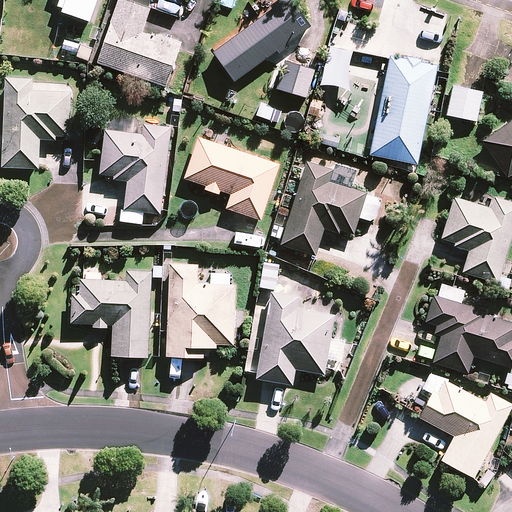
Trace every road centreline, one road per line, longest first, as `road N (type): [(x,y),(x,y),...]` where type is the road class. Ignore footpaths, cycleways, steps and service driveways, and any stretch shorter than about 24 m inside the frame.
road 1 (residential): [(14,429),(92,427),(251,451),(391,511)]
road 2 (residential): [(0,274),(14,429)]
